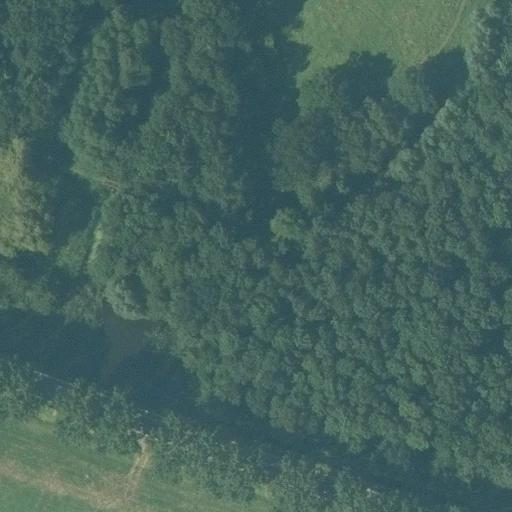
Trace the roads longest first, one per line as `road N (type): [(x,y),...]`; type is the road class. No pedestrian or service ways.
road 1 (track): [(99,181),(240,227),(272,228),(441,48),(463,0)]
road 2 (tertiary): [(395,511),(0,372)]
